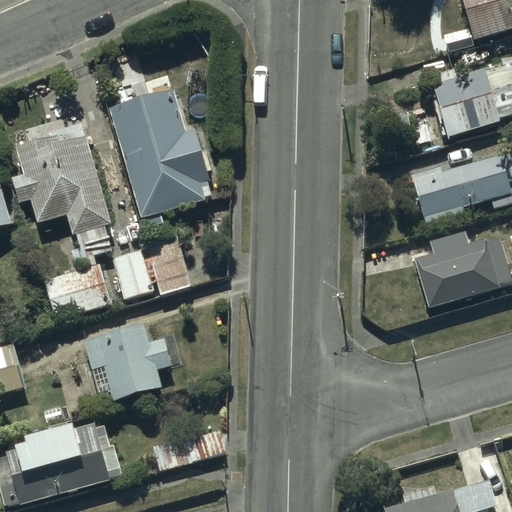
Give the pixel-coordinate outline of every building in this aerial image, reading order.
[(511,0),(457,0),(471,47),(511,34),(511,0)] [(453,74),(429,82),(445,147),(511,126),(511,100),(510,93),(511,92),(511,60),(499,65),(501,70),(482,75),(456,83),(453,74)] [(174,90),(110,108),(142,220),(146,218),(148,227),(165,222),(162,213),(214,198),(207,171),(213,169),(206,147),(201,149),(196,131),(187,133),(174,90)] [(86,271),(42,285),(53,327),(112,308),(99,269),(96,270),(93,261),(109,255),(102,231),(109,228),(78,128),(45,138),(46,143),(13,153),(22,180),(9,184),(17,210),(28,206),(36,230),(64,221),(70,241),(73,240),(77,252),(68,255),(72,267),(83,263),(86,271)] [(442,176),(441,171),(410,180),(424,228),(465,216),(463,211),(490,204),(492,211),(511,205),(511,193),(508,195),(505,186),(511,184),(511,168),(510,161),(499,164),(498,159),(442,176)] [(0,175),(0,227),(13,224),(0,175)] [(416,262),(429,310),(498,292),(497,289),(511,285),(511,276),(502,240),(486,244),(485,243),(469,247),(465,233),(428,243),(432,258),(416,262)] [(175,238),(144,247),(159,300),(190,292),(175,238)] [(152,296),(141,254),(111,262),(122,304),(152,296)] [(145,325),(85,342),(100,393),(110,390),(114,403),(162,389),(157,370),(173,365),(165,338),(150,342),(145,325)] [(13,346),(0,350),(0,395),(25,388),(13,346)] [(20,503),(21,505),(122,478),(106,419),(21,443),(23,448),(5,453),(6,458),(0,459),(0,482),(6,506),(20,503)] [(151,451),(158,474),(227,454),(219,430),(151,451)] [(400,505),(379,511),(470,511),(488,507),(483,486),(432,499),(430,489),(398,498),(400,505)]
